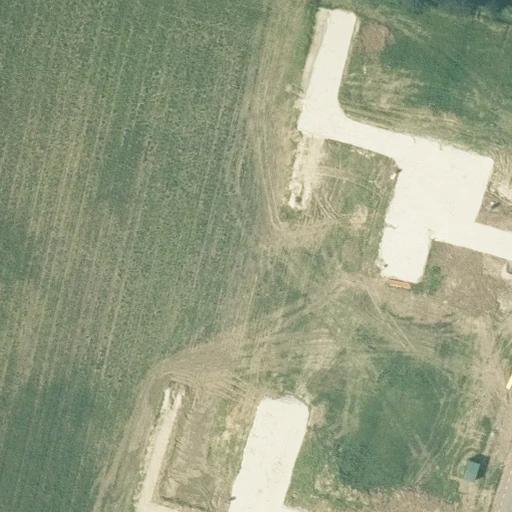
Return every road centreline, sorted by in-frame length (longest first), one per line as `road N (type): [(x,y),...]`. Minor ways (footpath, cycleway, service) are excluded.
road 1 (residential): [(346,13),(315,120),(417,149)]
road 2 (residential): [(398,214),(383,262),(412,270),(425,221)]
road 3 (residential): [(417,149),(478,168),(459,231)]
